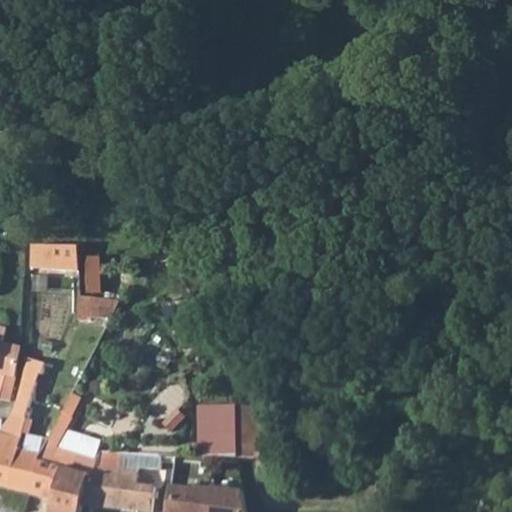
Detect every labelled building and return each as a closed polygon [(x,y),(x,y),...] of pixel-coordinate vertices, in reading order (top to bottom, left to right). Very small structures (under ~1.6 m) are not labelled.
[(79,270),(78,244),(33,245),(31,268),(79,270)] [(102,292),(100,257),(86,257),(87,292),(102,292)] [(80,302),(81,323),(111,321),(122,298),(80,302)] [(3,344),(0,343),(0,375),(14,378),(21,350),(3,344)] [(26,358),(22,380),(36,384),(42,362),(26,358)] [(0,375),(0,401),(8,404),(14,378),(0,375)] [(26,419),(36,384),(22,380),(14,414),(26,419)] [(236,460),(233,437),(234,407),(199,407),(199,458),(236,460)] [(265,433),(266,410),(238,409),(237,431),(237,435),(265,433)] [(82,511),(83,505),(91,469),(96,470),(99,457),(76,451),(70,470),(50,464),(76,418),(66,413),(49,442),(37,462),(30,495),(34,496),(43,499),(52,502),(50,511),(82,511)] [(23,432),(27,419),(26,419),(14,414),(2,429),(0,430),(0,434),(21,441),(23,432)] [(30,495),(37,462),(49,442),(23,432),(21,441),(0,434),(0,487),(4,489),(25,494),(30,495)] [(237,435),(236,460),(264,462),(265,433),(237,435)] [(96,470),(91,469),(83,505),(134,511),(150,511),(154,490),(137,487),(139,476),(117,473),(120,453),(100,451),(99,457),(96,470)] [(120,453),(117,473),(139,476),(142,454),(120,453)] [(192,491),(169,489),(166,511),(244,511),(241,490),(212,488),(208,490),(196,489),(192,491)]
